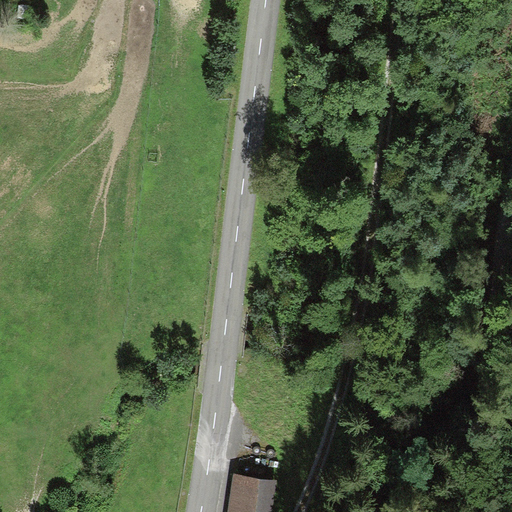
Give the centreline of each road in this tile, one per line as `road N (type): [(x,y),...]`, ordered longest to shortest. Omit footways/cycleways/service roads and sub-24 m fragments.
road 1 (track): [(396,0),(373,224),(339,398),(299,511)]
road 2 (tertiary): [(201,511),(265,0)]
road 3 (track): [(439,511),(491,386),(511,176)]
